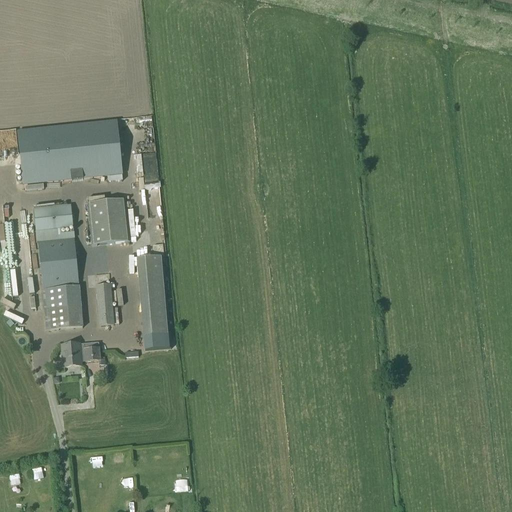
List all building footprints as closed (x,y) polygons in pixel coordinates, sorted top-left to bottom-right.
[(116,125),(17,135),(22,188),(122,177),(116,125)] [(154,195),(142,195),(143,211),(127,212),(128,218),(141,217),(141,230),(156,229),(154,195)] [(125,201),(87,205),(92,247),(129,244),(125,201)] [(33,211),(35,233),(60,230),(73,229),(71,207),(33,211)] [(37,243),(42,289),(62,287),(78,286),(73,239),(37,243)] [(17,280),(17,290),(25,289),(25,280),(17,280)] [(83,328),(81,317),(65,319),(62,287),(42,289),(46,332),(66,330),(83,328)] [(110,287),(96,288),(99,328),(113,327),(110,287)] [(170,339),(168,319),(143,321),(144,341),(170,339)] [(170,348),(170,339),(144,341),(145,350),(170,348)] [(133,340),(133,344),(122,345),(123,351),(133,350),(133,345),(140,345),(140,340),(133,340)] [(79,346),(60,347),(62,369),(84,368),(84,364),(98,363),(98,366),(99,366),(105,366),(105,359),(99,359),(98,344),(79,346)] [(165,446),(164,461),(175,461),(175,446),(165,446)] [(130,459),(139,459),(139,448),(129,448),(130,459)] [(114,463),(122,463),(122,449),(114,449),(114,463)] [(87,452),(87,463),(96,462),(95,452),(87,452)] [(28,467),(30,477),(39,476),(37,465),(28,467)] [(8,484),(16,484),(15,473),(7,474),(8,484)] [(181,475),(171,476),(171,490),(182,490),(181,475)] [(121,489),(130,489),(129,477),(120,477),(121,489)] [(134,491),(143,490),(142,482),(133,483),(134,491)] [(44,489),(36,492),(38,501),(47,499),(44,489)] [(132,500),(117,500),(118,511),(132,510),(132,500)]
